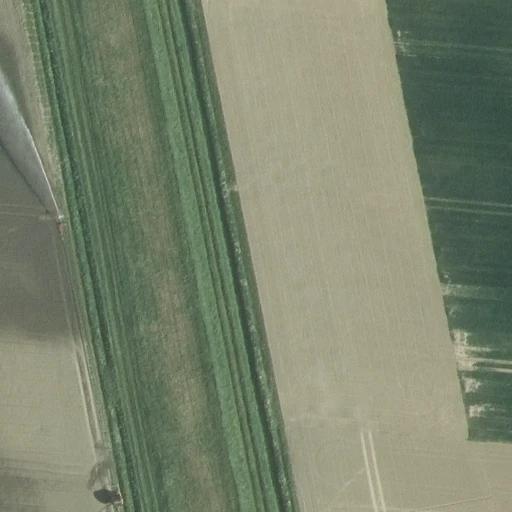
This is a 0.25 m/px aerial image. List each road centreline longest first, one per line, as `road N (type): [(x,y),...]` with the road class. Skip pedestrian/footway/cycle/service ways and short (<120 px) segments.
road 1 (track): [(160,0),(261,511)]
road 2 (track): [(141,511),(46,0)]
